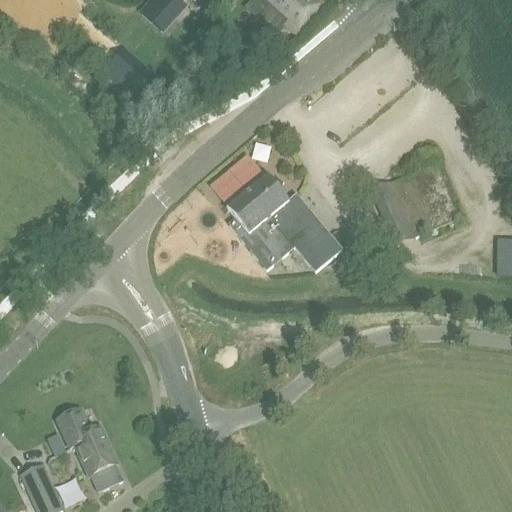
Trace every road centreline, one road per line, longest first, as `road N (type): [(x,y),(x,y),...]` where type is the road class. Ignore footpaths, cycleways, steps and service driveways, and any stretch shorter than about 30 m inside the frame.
road 1 (secondary): [(109,250),(378,13)]
road 2 (unclassified): [(511,342),(409,332),(374,339),(346,349),(266,412),(198,443)]
road 3 (tertiary): [(198,443),(157,329),(109,250)]
road 4 (secondary): [(0,368),(109,250)]
